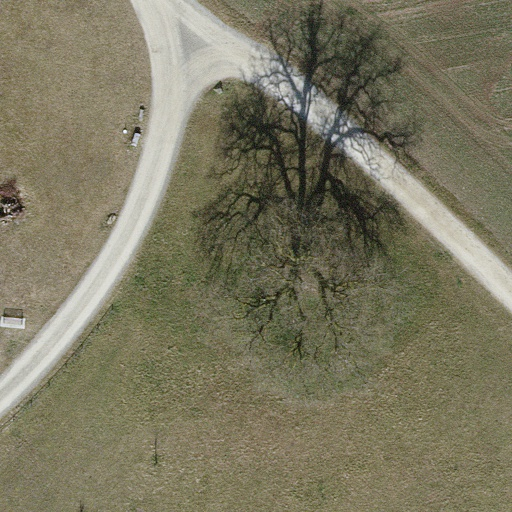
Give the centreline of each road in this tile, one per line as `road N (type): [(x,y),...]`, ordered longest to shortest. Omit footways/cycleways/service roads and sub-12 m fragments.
road 1 (track): [(189,25),(146,200),(90,298),(0,402)]
road 2 (track): [(189,25),(272,71),(511,292)]
